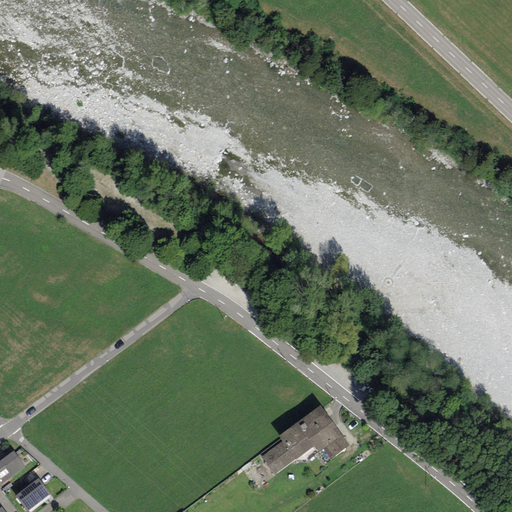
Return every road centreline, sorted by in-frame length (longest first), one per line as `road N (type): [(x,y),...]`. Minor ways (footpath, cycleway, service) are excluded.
road 1 (unclassified): [(197,287),(408,443),(486,511)]
road 2 (residential): [(197,287),(8,429)]
road 3 (unclassified): [(0,178),(197,287)]
road 4 (secondary): [(391,0),(511,113)]
road 5 (residential): [(8,429),(101,511)]
